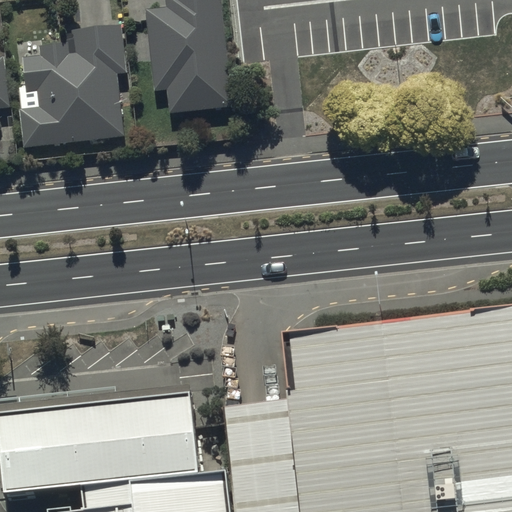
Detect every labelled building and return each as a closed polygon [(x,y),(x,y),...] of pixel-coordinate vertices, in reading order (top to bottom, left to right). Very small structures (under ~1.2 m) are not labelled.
[(169,92),(172,115),(234,109),(222,0),(167,0),(168,11),(148,13),(157,94),(169,92)] [(23,111),(27,150),(126,139),(119,76),(129,75),(123,27),(74,33),(75,36),(62,38),(63,46),(43,48),(44,58),(25,60),(29,94),(39,93),(41,109),(23,111)] [(0,153),(1,153),(0,148),(0,111),(13,110),(8,58),(0,59),(0,153)] [(511,511),(511,314),(291,337),(297,399),(233,406),(243,511),(511,511)] [(235,511),(231,476),(203,479),(194,400),(3,422),(12,497),(86,488),(88,511),(235,511)]
